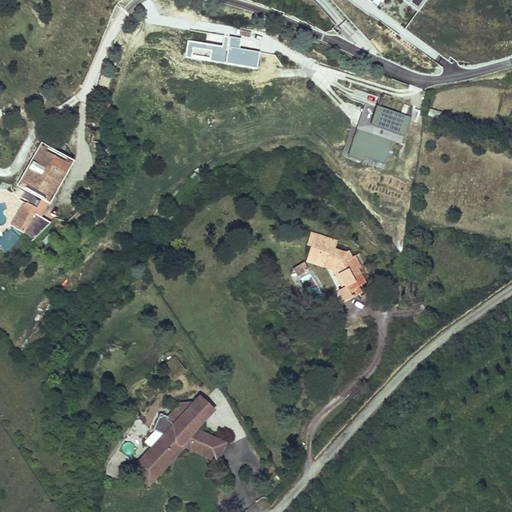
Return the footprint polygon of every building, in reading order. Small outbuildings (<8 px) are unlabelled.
[(380,0),(402,0),(419,10),(425,0),(350,0),(361,6),(365,0),(377,7),(380,0)] [(341,30),(351,35),(356,26),(345,21),(341,30)] [(174,41),(182,41),(182,26),(173,26),(174,41)] [(256,70),(261,42),(228,36),(223,64),(256,70)] [(400,143),(409,115),(365,101),(355,128),(400,143)] [(363,155),(384,162),(391,141),(353,128),(344,154),(361,160),(363,155)] [(36,198),(53,166),(58,157),(27,141),(23,150),(28,153),(12,184),(13,185),(9,193),(16,197),(15,199),(26,205),(31,195),(36,198)] [(12,184),(28,153),(23,150),(6,181),(12,184)] [(29,211),(36,198),(31,195),(26,205),(15,199),(13,202),(29,211)] [(22,237),(40,217),(29,211),(13,202),(12,201),(0,222),(12,229),(22,237)] [(298,244),(302,231),(298,229),(294,243),(298,244)] [(338,254),(335,249),(331,250),(321,246),(316,244),(319,236),(302,231),(298,244),(294,258),(318,267),(327,286),(324,287),(329,299),(349,290),(346,283),(351,281),(343,265),(338,254)] [(324,238),(319,236),(316,244),(321,246),(324,238)] [(343,252),(338,254),(343,265),(348,262),(343,252)] [(285,273),(294,266),(290,260),(281,266),(285,273)] [(174,380),(186,368),(173,356),(162,367),(174,380)] [(167,468),(187,445),(191,447),(223,461),(231,443),(202,430),(220,410),(206,397),(200,403),(187,404),(175,417),(166,414),(159,430),(170,435),(152,455),(167,468)] [(149,446),(160,435),(155,430),(144,441),(149,446)] [(156,486),(191,447),(187,445),(167,468),(153,483),(156,486)] [(153,483),(167,468),(152,455),(139,470),(153,483)]
